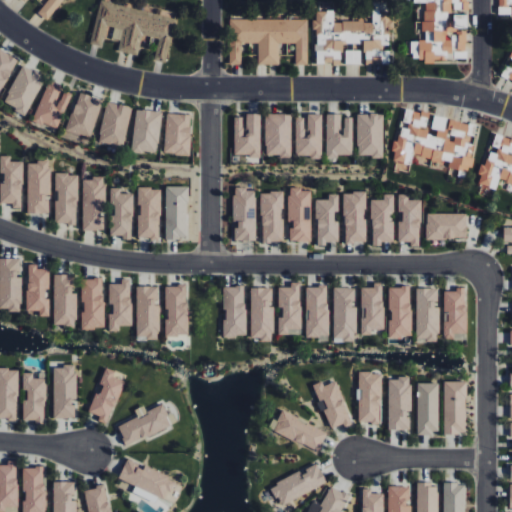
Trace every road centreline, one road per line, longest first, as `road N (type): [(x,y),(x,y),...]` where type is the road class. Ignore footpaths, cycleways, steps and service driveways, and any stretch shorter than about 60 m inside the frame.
road 1 (residential): [(511,108),(434,91),(140,84),(69,61),(0,18)]
road 2 (residential): [(484,272),(467,262),(121,261),(0,228)]
road 3 (residential): [(210,265),(212,0)]
road 4 (residential): [(485,511),(484,272)]
road 5 (residential): [(354,459),(486,459)]
